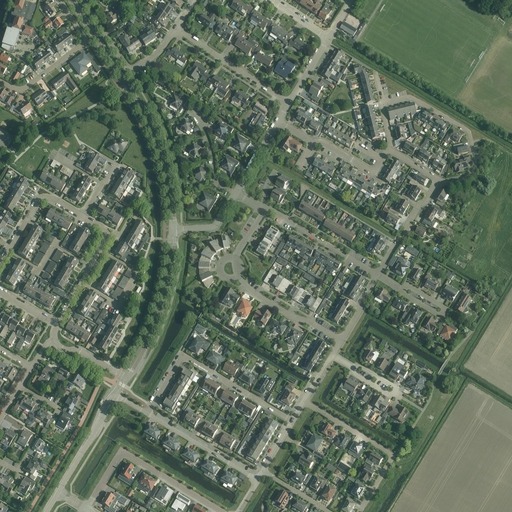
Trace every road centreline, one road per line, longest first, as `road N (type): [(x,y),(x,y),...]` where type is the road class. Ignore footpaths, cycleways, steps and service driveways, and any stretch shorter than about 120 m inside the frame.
road 1 (tertiary): [(172,229),(154,136),(71,0)]
road 2 (residential): [(292,421),(182,356),(147,413)]
road 3 (residential): [(222,511),(125,453),(86,509)]
road 4 (residential): [(360,511),(394,456),(304,401)]
road 5 (residential): [(443,182),(477,165),(468,131),(409,97),(382,104)]
road 6 (tertiary): [(126,378),(160,308),(172,229)]
road 7 (residential): [(0,80),(21,89),(85,42),(61,0)]
road 8 (residential): [(288,103),(175,27)]
road 9 (residential): [(147,413),(258,481)]
road 10 (residential): [(376,275),(265,208)]
road 11 (residential): [(80,282),(120,306),(135,271),(100,250)]
